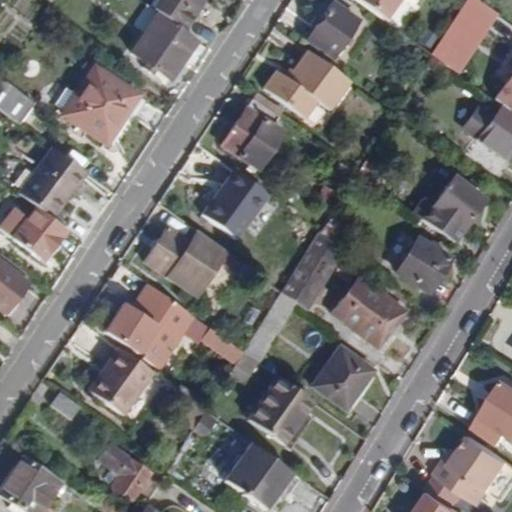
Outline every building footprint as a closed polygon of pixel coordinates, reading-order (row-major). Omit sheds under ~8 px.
[(182,29),(200,0),(159,0),(154,9),(158,12),(182,29)] [(355,0),(383,21),(398,0),(355,0)] [(465,0),(431,55),(459,75),(497,16),(475,0),(465,0)] [(341,45),(347,48),(353,39),(348,36),(358,21),(332,4),(307,42),(332,59),(341,45)] [(169,80),(197,41),(182,29),(158,12),(131,51),(169,80)] [(316,100),(329,110),(349,81),(306,50),(286,78),(275,71),(264,87),(303,117),(316,100)] [(117,124),(137,95),(94,67),(77,94),(117,124)] [(500,105),(511,113),(511,74),(494,100),(500,105)] [(0,109),(19,123),(35,101),(3,77),(0,81),(0,109)] [(105,143),(117,124),(77,94),(68,88),(58,104),(66,109),(63,115),(105,143)] [(279,118),(282,112),(256,94),(253,99),(279,118)] [(282,133),(274,127),(279,118),(253,99),(221,147),(256,171),(282,133)] [(489,183),(504,161),(511,148),(511,113),(500,105),(491,119),(481,111),(475,112),(465,127),(466,133),(476,140),(461,162),(489,183)] [(34,206),(51,219),(86,174),(52,148),(18,194),(34,206)] [(356,174),(373,186),(381,174),(364,162),(356,174)] [(233,242),(265,196),(227,170),(195,216),(233,242)] [(414,216),(452,243),(482,199),(453,177),(435,204),(430,200),(424,200),(414,216)] [(316,199),(328,205),(335,193),(323,186),(316,199)] [(11,237),(43,262),(66,231),(51,219),(34,206),(26,217),(17,211),(12,218),(21,224),(11,237)] [(224,253),(196,232),(189,243),(166,228),(144,263),(195,296),(224,253)] [(335,266),(344,252),(318,233),(310,247),(335,266)] [(396,274),(429,294),(449,258),(417,239),(396,274)] [(324,284),(335,266),(310,247),(299,265),(324,284)] [(0,308),(5,313),(28,283),(0,261),(0,308)] [(296,305),(307,313),(324,284),(299,265),(280,294),(296,305)] [(332,316),(380,351),(406,313),(358,277),(332,316)] [(131,310),(121,304),(103,332),(137,354),(140,351),(145,354),(143,358),(159,369),(194,316),(149,283),(135,304),(131,310)] [(244,351),(260,363),(296,305),(280,294),(244,351)] [(126,298),(121,304),(131,310),(135,304),(126,298)] [(313,387),(345,411),(372,371),(340,347),(313,387)] [(91,392),(137,425),(166,383),(117,348),(103,369),(107,371),(91,392)] [(88,390),(91,392),(107,371),(103,369),(88,390)] [(248,419),(283,445),(313,401),(278,375),(248,419)] [(511,439),(511,387),(505,383),(475,430),(498,446),(504,436),(511,439)] [(70,421),(79,408),(58,393),(49,407),(70,421)] [(205,437),(213,423),(203,416),(194,430),(205,437)] [(462,495),(479,506),(508,463),(471,437),(460,455),(452,467),(444,462),(435,476),(437,477),(428,491),(453,508),(462,495)] [(131,502),(151,473),(109,444),(98,461),(117,474),(109,487),(131,502)] [(228,485),(267,511),(268,511),(294,475),(255,447),(228,485)] [(444,462),(452,467),(460,455),(452,450),(444,462)] [(0,495),(25,511),(41,511),(61,483),(21,457),(0,488),(0,495)] [(455,511),(424,492),(410,511),(455,511)] [(102,511),(126,511),(103,495),(96,507),(102,511)]
